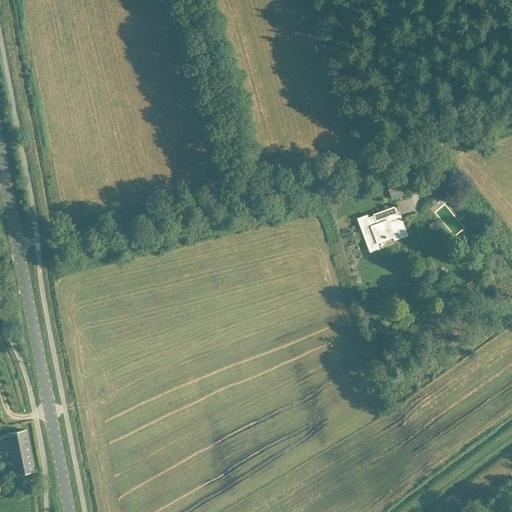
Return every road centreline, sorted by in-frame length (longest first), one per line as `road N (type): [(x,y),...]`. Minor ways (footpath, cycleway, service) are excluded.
road 1 (track): [(0,249),(447,144),(511,119)]
road 2 (secondary): [(66,511),(0,171)]
road 3 (track): [(511,431),(405,511)]
